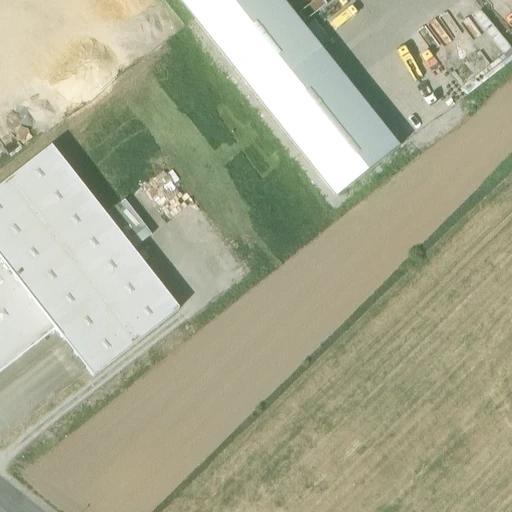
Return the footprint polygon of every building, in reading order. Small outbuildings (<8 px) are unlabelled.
[(278,0),(175,0),(257,101),(320,51),(278,0)] [(257,101),(335,199),(398,149),(320,51),(257,101)] [(511,51),(461,91),(467,99),(511,63),(511,51)] [(0,188),(0,374),(54,332),(61,340),(62,340),(92,379),(178,312),(131,252),(104,217),(51,149),(0,188)] [(123,202),(104,217),(131,252),(151,237),(123,202)]
